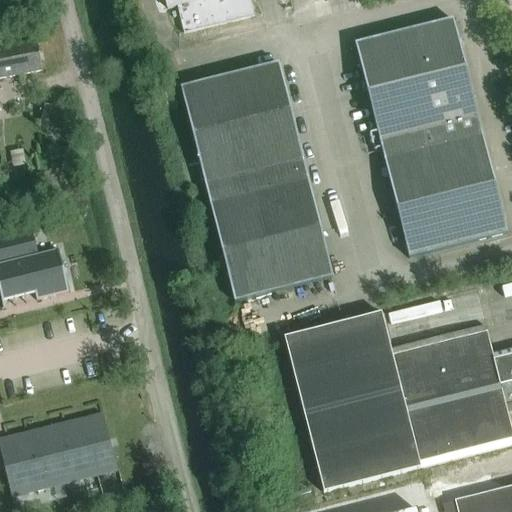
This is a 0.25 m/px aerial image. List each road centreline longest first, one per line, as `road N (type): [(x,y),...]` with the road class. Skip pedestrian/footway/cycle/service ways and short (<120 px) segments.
road 1 (unclassified): [(194,511),(65,0)]
road 2 (unclassified): [(158,75),(439,0)]
